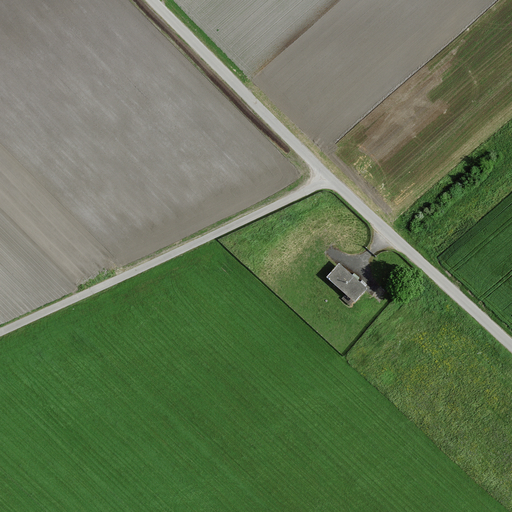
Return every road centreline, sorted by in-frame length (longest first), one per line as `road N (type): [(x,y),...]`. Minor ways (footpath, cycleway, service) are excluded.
road 1 (unclassified): [(511,339),(152,0)]
road 2 (track): [(342,182),(0,337)]
